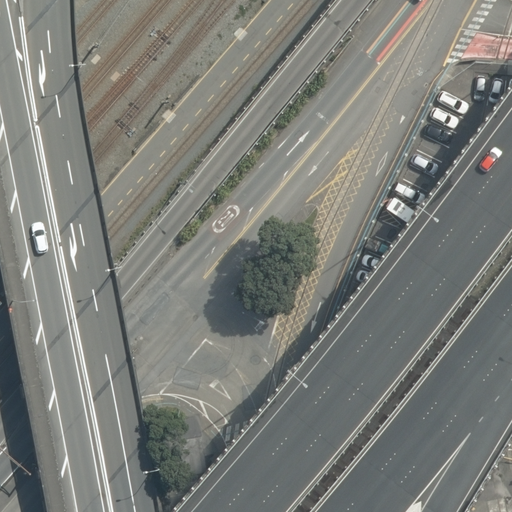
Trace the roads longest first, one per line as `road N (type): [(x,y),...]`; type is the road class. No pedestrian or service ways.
road 1 (motorway): [(0,412),(173,222),(355,0)]
road 2 (primary): [(40,0),(47,80),(125,490)]
road 3 (primary): [(80,511),(0,65)]
road 4 (secondary): [(461,0),(322,276),(293,392)]
road 5 (motorway): [(252,511),(511,190)]
road 6 (secondary): [(166,314),(430,0)]
road 7 (motorway): [(511,304),(340,511)]
road 8 (motorway): [(511,373),(445,511)]
road 9 (secondary): [(166,314),(293,392)]
road 10 (primary): [(84,388),(1,511)]
road 11 (secondary): [(293,392),(286,511)]
